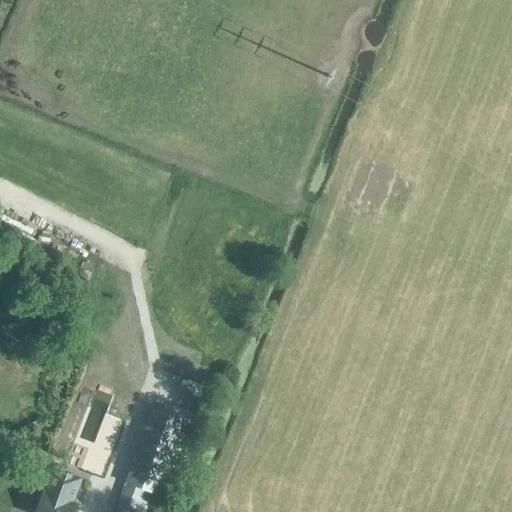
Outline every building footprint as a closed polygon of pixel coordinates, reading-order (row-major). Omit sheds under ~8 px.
[(86,320),(87,330),(99,329),(98,318),(86,320)] [(100,474),(144,354),(99,337),(54,457),(100,474)] [(169,500),(208,394),(163,378),(124,483),(169,500)] [(51,467),(33,511),(73,511),(76,505),(73,504),(82,479),(51,467)] [(145,511),(146,511),(118,500),(113,511),(145,511)]
